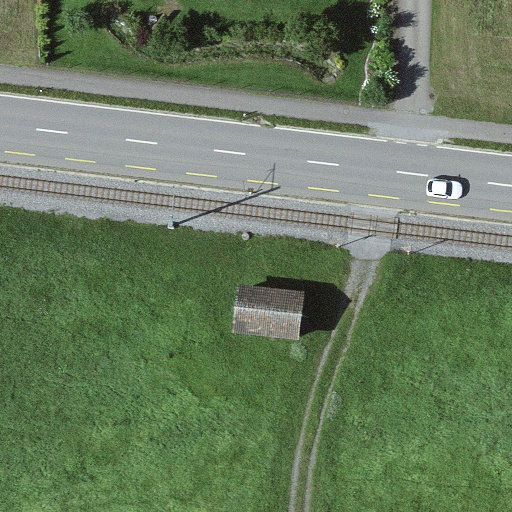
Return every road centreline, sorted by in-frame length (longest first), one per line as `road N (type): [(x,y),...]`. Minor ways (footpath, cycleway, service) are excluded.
road 1 (secondary): [(511,187),(0,128)]
road 2 (track): [(409,175),(377,227),(304,465),(303,511)]
